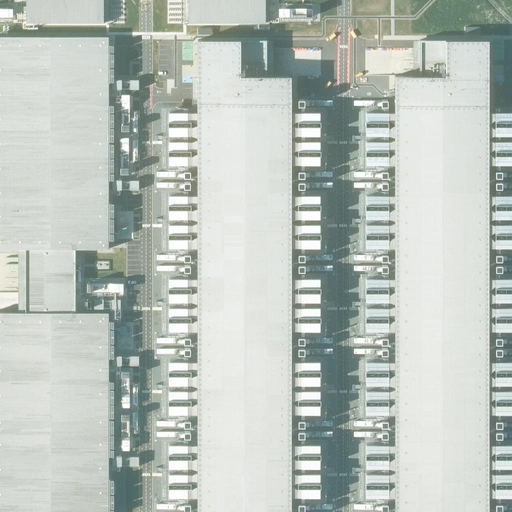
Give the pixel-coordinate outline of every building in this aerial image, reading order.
[(103,0),(26,0),(26,23),(103,23),(103,0)] [(265,0),(188,0),(188,23),(265,23),(265,0)] [(276,15),(277,19),(308,18),(308,5),(270,6),(270,15),(276,15)] [(0,249),(25,249),(25,313),(0,312),(0,511),(108,511),(108,313),(73,312),(73,249),(108,249),(108,37),(0,36),(0,249)] [(267,38),(198,38),(197,511),(292,511),(293,75),(267,75),(267,38)] [(420,76),(393,76),(393,511),(489,511),(489,40),(420,40),(420,76)]
